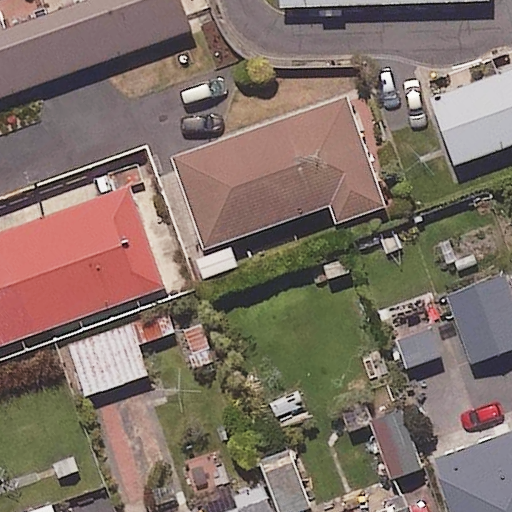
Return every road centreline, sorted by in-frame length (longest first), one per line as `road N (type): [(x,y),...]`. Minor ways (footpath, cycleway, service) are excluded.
road 1 (residential): [(511,16),(459,33),(278,36),(245,17),(239,0)]
road 2 (residential): [(0,168),(202,98)]
